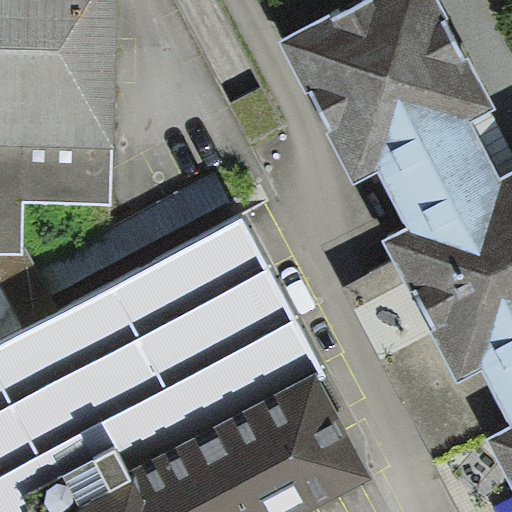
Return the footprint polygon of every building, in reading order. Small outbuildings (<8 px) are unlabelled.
[(111,0),(0,0),(0,133),(108,136),(111,0)] [(417,0),(335,0),(258,41),(330,177),(357,163),(391,226),(363,241),(434,375),(459,362),(491,423),(466,436),(507,511),(511,511),(511,160),(479,177),(447,116),(472,103),(417,0)] [(107,197),(108,136),(0,133),(0,247),(1,248),(2,195),(107,197)] [(0,511),(43,511),(298,378),(216,225),(0,339),(0,511)] [(251,511),(343,464),(298,378),(43,511),(251,511)]
